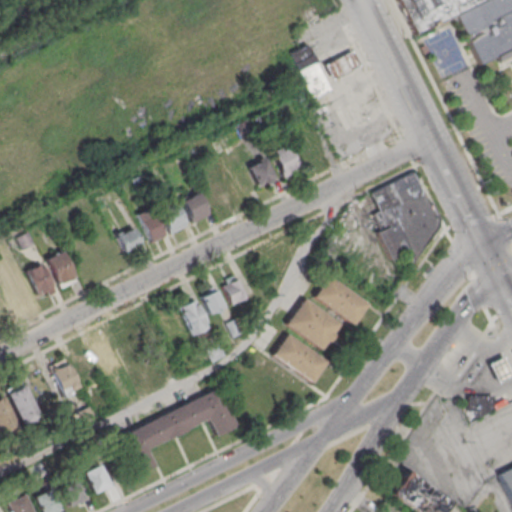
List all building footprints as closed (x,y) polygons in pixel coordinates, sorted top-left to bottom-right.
[(479,0),(413,33),(396,0),(479,0)] [(511,47),(511,0),(482,0),(453,15),(479,65),(511,47)] [(289,53),(309,99),(327,91),(308,45),(289,53)] [(331,77),(356,66),(349,52),(325,64),(331,77)] [(300,165),(318,157),(310,140),(292,148),(300,165)] [(298,169),(285,146),(270,154),(282,178),(298,169)] [(246,166),(255,186),(272,178),(263,158),(246,166)] [(388,259),(402,253),(402,252),(441,236),(414,172),(377,188),(381,197),(373,201),(385,228),(376,232),(388,259)] [(229,201),(221,182),(202,191),(210,209),(229,201)] [(190,223),(207,215),(196,192),(179,201),(190,223)] [(169,233),(185,225),(174,205),(158,213),(169,233)] [(136,214),(147,241),(161,236),(150,209),(136,214)] [(139,246),(131,225),(113,233),(121,252),(139,246)] [(24,247),(31,243),(26,235),(19,240),(24,247)] [(56,287),(74,280),(63,251),(45,258),(56,287)] [(50,290),(44,264),(25,269),(32,294),(50,290)] [(229,304),(246,297),(235,275),(219,283),(229,304)] [(327,277),(366,304),(352,324),(313,296),(327,277)] [(31,298),(22,280),(5,288),(13,306),(31,298)] [(223,308),(214,288),(198,295),(208,315),(223,308)] [(175,306),(190,335),(207,326),(192,297),(175,306)] [(301,300),(336,326),(319,349),(284,324),(301,300)] [(160,342),(148,317),(132,324),(144,349),(160,342)] [(127,369),(142,361),(125,330),(111,338),(127,369)] [(286,336),(326,362),(312,383),(272,357),(286,336)] [(91,348),(104,375),(121,366),(109,339),(91,348)] [(70,358),(83,383),(99,375),(86,350),(70,358)] [(79,389),(65,358),(47,366),(61,397),(79,389)] [(497,385),(511,377),(511,374),(504,358),(488,365),(497,385)] [(39,417),(22,381),(4,389),(20,426),(39,417)] [(115,439),(217,388),(236,427),(216,437),(207,419),(146,450),(155,467),(134,477),(115,439)] [(0,434),(16,427),(0,394),(0,434)] [(494,411),(494,397),(468,397),(468,412),(477,412),(477,420),(494,411)] [(92,494),(109,485),(98,464),(81,472),(92,494)] [(511,510),(496,477),(511,469),(511,510)] [(405,473),(449,505),(444,511),(407,511),(387,498),(405,473)] [(66,506),(83,499),(75,481),(59,487),(66,506)] [(31,496),(39,511),(54,511),(59,510),(48,488),(31,496)] [(11,511),(31,511),(26,494),(7,500),(11,511)]
